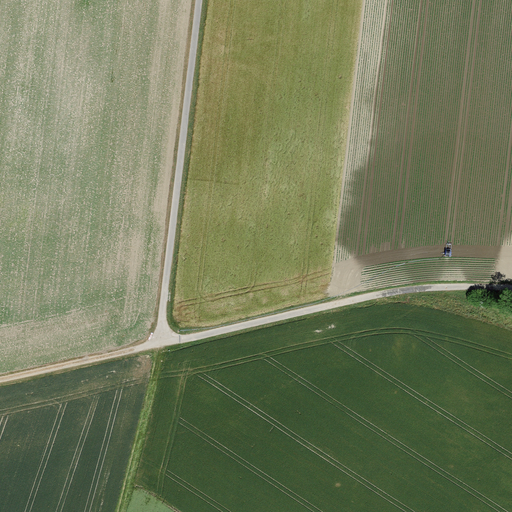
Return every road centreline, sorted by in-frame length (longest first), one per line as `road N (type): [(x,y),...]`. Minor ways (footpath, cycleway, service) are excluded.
road 1 (track): [(200,0),(160,346),(404,290),(511,290)]
road 2 (track): [(0,380),(160,346),(121,511)]
